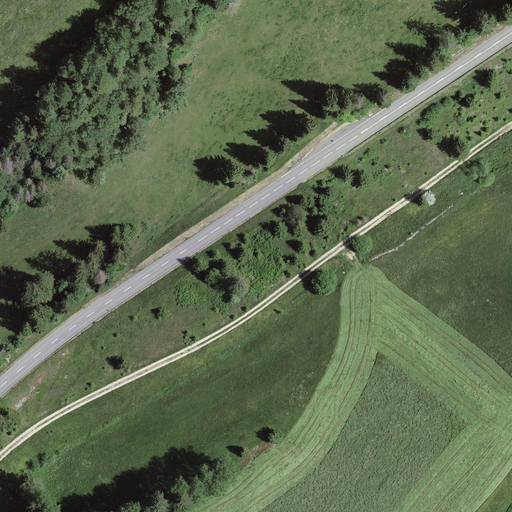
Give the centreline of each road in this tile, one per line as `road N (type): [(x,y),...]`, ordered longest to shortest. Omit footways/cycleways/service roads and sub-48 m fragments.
road 1 (secondary): [(0,385),(130,284),(511,32)]
road 2 (track): [(511,124),(234,323),(69,405),(0,456)]
